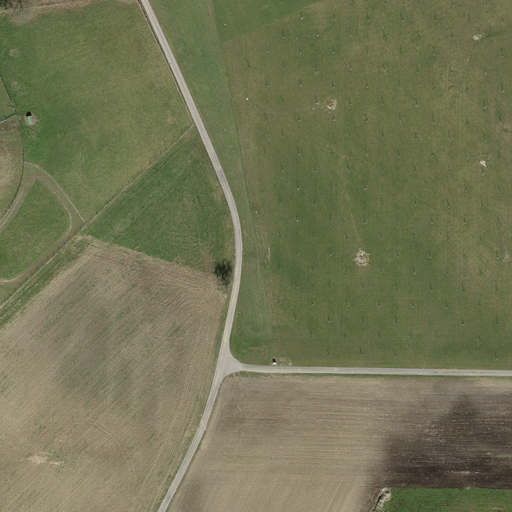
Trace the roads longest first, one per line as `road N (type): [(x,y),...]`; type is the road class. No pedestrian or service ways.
road 1 (track): [(162,511),(223,362),(238,231),(144,0)]
road 2 (track): [(511,370),(223,362)]
